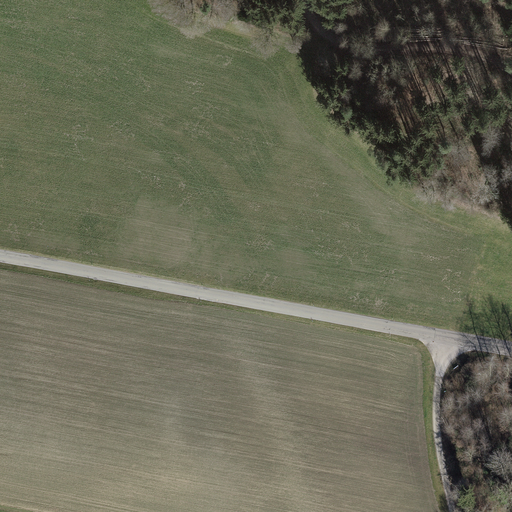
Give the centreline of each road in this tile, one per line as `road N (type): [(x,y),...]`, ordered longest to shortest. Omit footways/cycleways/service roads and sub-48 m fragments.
road 1 (tertiary): [(0,258),(511,351)]
road 2 (track): [(511,74),(474,50),(359,53),(317,31),(302,0)]
road 3 (track): [(452,511),(437,409),(443,338)]
